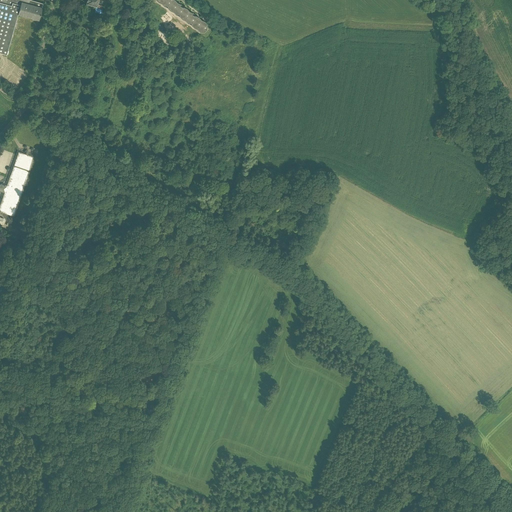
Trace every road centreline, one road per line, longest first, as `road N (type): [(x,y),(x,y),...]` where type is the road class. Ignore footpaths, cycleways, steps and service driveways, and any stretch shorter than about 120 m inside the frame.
road 1 (track): [(511,504),(295,274)]
road 2 (unclassified): [(295,274),(26,110)]
road 3 (track): [(227,236),(122,511)]
road 4 (track): [(0,319),(64,134)]
road 5 (track): [(0,375),(156,418)]
